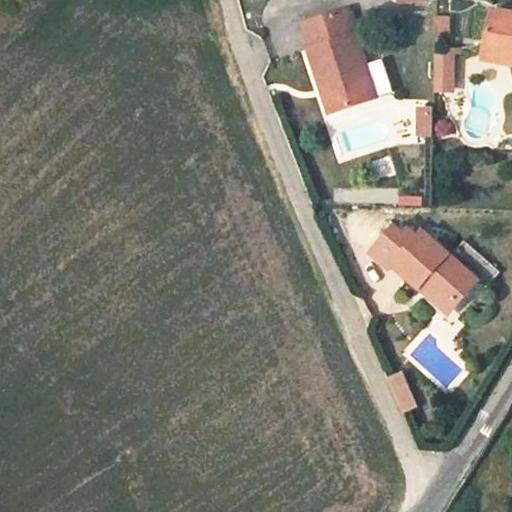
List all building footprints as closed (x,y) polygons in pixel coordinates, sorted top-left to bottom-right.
[(511,0),(506,0),(497,38),(511,42),(511,0)] [(367,8),(324,21),(333,48),(324,51),(336,90),(343,87),(351,115),(395,102),(385,65),(378,67),(368,37),(375,34),(367,8)] [(440,54),(454,53),(451,16),(437,17),(440,54)] [(493,51),(511,56),(511,42),(497,38),(493,51)] [(458,55),(438,55),(437,93),(458,93),(458,55)] [(452,116),(437,115),(436,135),(451,136),(452,116)] [(387,202),(387,190),(334,191),(335,203),(387,202)] [(400,207),(424,208),(425,197),(401,196),(400,207)] [(426,228),(422,232),(412,224),(388,252),(406,269),(411,264),(434,285),(442,277),(467,303),(491,279),(497,285),(511,269),(511,268),(481,241),(468,253),(441,230),(435,236),(426,228)] [(406,415),(421,409),(406,372),(391,378),(406,415)]
